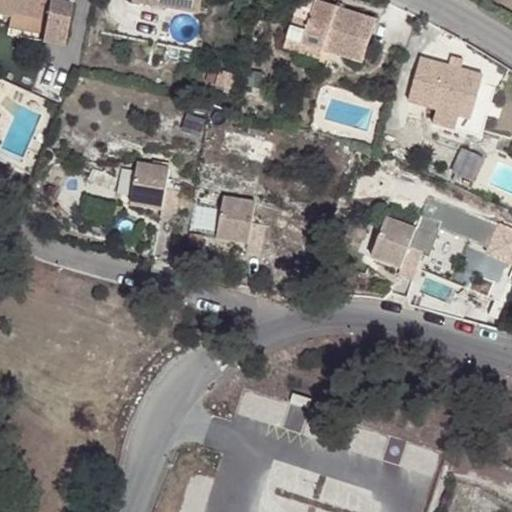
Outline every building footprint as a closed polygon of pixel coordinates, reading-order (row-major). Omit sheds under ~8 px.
[(43,41),(64,45),(73,3),(60,0),(0,0),(0,15),(14,18),(15,12),(48,19),(43,41)] [(131,0),(197,13),(199,0),(131,0)] [(280,46),(296,51),(299,42),(319,49),(359,63),(375,17),(317,0),(313,0),(307,20),(291,15),(280,46)] [(313,0),(296,0),(291,15),(307,20),(313,0)] [(299,42),(296,51),(316,58),(319,49),(299,42)] [(404,100),(433,109),(466,119),(481,75),(458,68),(446,64),(417,56),(404,100)] [(460,59),(448,56),(446,64),(458,68),(460,59)] [(466,119),(433,109),(429,123),(462,134),(466,119)] [(142,140),(136,174),(151,176),(150,184),(165,187),(164,194),(179,196),(184,168),(169,166),(173,146),(142,140)] [(136,174),(135,181),(150,184),(151,176),(136,174)] [(223,202),(217,236),(232,238),(231,246),(247,249),(245,256),(261,258),(265,230),(250,228),(255,208),(223,202)] [(377,221),(370,254),(385,257),(383,265),(399,268),(397,276),(412,279),(418,251),(403,248),(409,228),(377,221)] [(217,236),(216,243),(231,246),(232,238),(217,236)]
